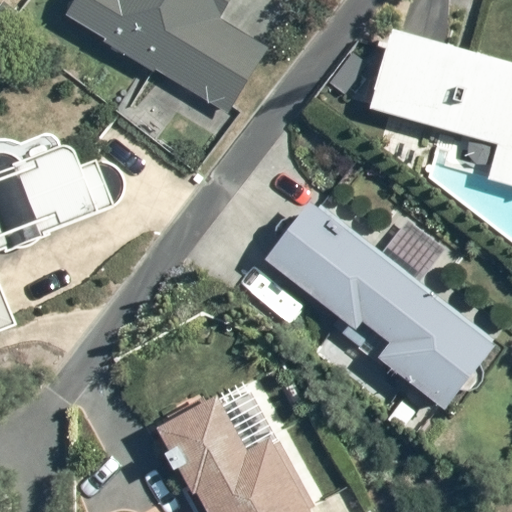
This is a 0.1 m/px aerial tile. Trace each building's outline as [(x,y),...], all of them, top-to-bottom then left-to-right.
[(230,0),(70,0),(60,19),(224,118),(267,47),(220,19),(230,0)] [(511,56),(386,25),(365,109),(493,142),(484,179),(511,186),(511,56)] [(69,138),(0,162),(0,336),(17,330),(0,282),(0,246),(114,206),(96,155),(77,161),(69,138)] [(493,337),(311,196),(237,292),(281,327),(307,293),(356,331),(363,321),(389,341),(377,356),(441,405),(493,337)] [(328,511),(277,429),(245,448),(208,389),(150,425),(201,507),(192,511),(328,511)]
